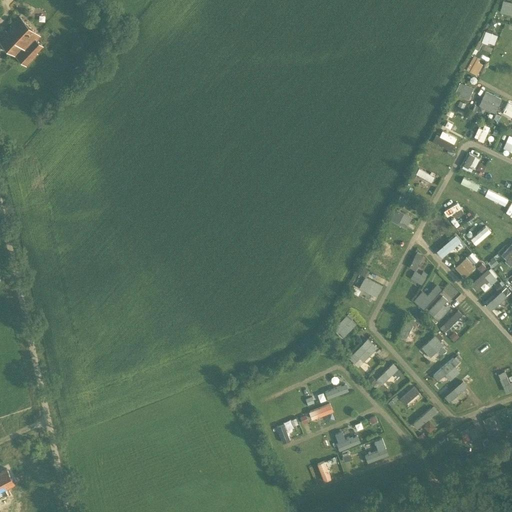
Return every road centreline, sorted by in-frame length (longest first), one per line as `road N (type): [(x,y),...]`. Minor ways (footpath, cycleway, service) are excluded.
road 1 (unclassified): [(68,511),(0,201)]
road 2 (track): [(365,511),(511,457)]
